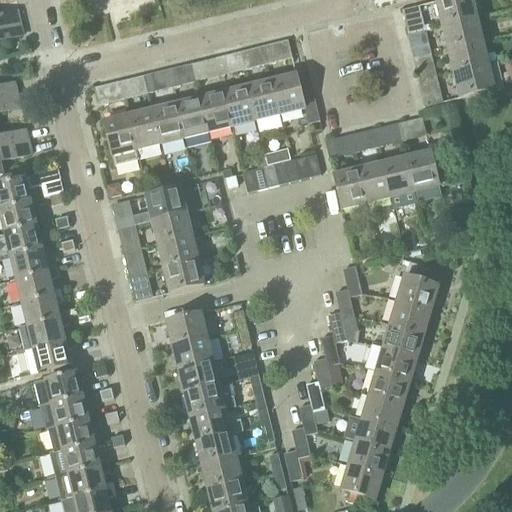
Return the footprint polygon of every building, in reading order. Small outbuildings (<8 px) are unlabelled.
[(451,0),(436,4),(443,29),(476,21),(470,0),(451,0)] [(0,18),(0,31),(19,27),(16,14),(0,18)] [(476,21),(443,29),(448,53),(482,45),(476,21)] [(425,33),(423,24),(405,28),(408,38),(425,33)] [(0,44),(22,39),(19,27),(0,31),(0,44)] [(488,69),(482,45),(448,53),(454,77),(488,69)] [(273,47),(263,49),(267,67),(277,65),(273,47)] [(429,48),(411,52),(414,61),(431,57),(429,48)] [(249,53),(239,55),(244,73),(253,71),(249,53)] [(225,59),(216,61),(220,79),(229,77),(225,59)] [(201,65),(192,67),(196,85),(205,83),(201,65)] [(494,93),(504,90),(498,66),(488,69),(454,77),(460,101),(494,93)] [(177,71),(168,73),(172,90),(181,88),(177,71)] [(437,81),(435,72),(417,76),(419,85),(437,81)] [(153,76),(144,79),(148,96),(157,94),(153,76)] [(297,78),(271,84),(279,118),(305,112),(297,78)] [(129,82),(120,85),(124,102),(134,100),(129,82)] [(256,124),(279,118),(271,84),(248,90),(256,124)] [(0,102),(17,98),(14,86),(0,89),(0,102)] [(105,88),(96,90),(100,108),(109,106),(105,88)] [(248,90),(224,96),(232,129),(256,124),(248,90)] [(224,96),(200,102),(208,135),(232,129),(224,96)] [(425,110),(443,106),(441,97),(423,101),(425,110)] [(0,102),(0,114),(20,110),(17,98),(0,102)] [(200,102),(176,108),(184,141),(208,135),(200,102)] [(176,108),(152,113),(161,147),(184,141),(176,108)] [(136,153),(161,147),(152,113),(128,119),(136,153)] [(139,162),(136,153),(128,119),(104,125),(113,159),(115,168),(139,162)] [(398,127),(402,144),(411,142),(406,125),(398,127)] [(374,133),(378,150),(387,148),(382,131),(374,133)] [(0,152),(29,146),(25,133),(0,139),(0,152)] [(350,138),(354,156),(363,154),(359,136),(350,138)] [(335,142),(326,144),(330,162),(339,160),(335,142)] [(0,165),(31,158),(29,146),(0,152),(0,178),(2,178),(0,167),(0,165)] [(287,150),(264,156),(266,167),(289,161),(287,150)] [(454,181),(466,178),(459,151),(448,154),(454,181)] [(430,155),(406,161),(414,195),(416,194),(418,205),(442,199),(430,155)] [(310,181),(321,178),(316,158),(305,160),(310,181)] [(300,183),(310,181),(305,160),(295,163),(300,183)] [(414,195),(406,161),(382,167),(390,200),(414,195)] [(295,163),(285,165),(290,186),(300,183),(295,163)] [(285,165),(274,168),(278,188),(290,186),(285,165)] [(382,167),(358,173),(366,206),(390,200),(382,167)] [(269,191),(278,188),(274,168),(264,171),(269,191)] [(231,171),(223,173),(223,176),(224,180),(225,182),(226,181),(233,180),(231,171)] [(258,194),(269,191),(264,171),(253,173),(258,194)] [(248,196),(258,194),(253,173),(243,176),(248,196)] [(342,212),(366,206),(358,173),(334,179),(342,212)] [(233,180),(226,181),(229,191),(238,189),(236,179),(233,180)] [(0,211),(32,204),(26,181),(0,186),(0,211)] [(115,187),(108,189),(111,200),(122,197),(120,190),(115,187)] [(135,228),(153,224),(186,216),(180,191),(147,199),(150,215),(133,219),(135,228)] [(61,197),(50,199),(53,209),(64,206),(61,197)] [(0,211),(0,218),(4,235),(37,227),(32,204),(0,211)] [(153,224),(158,248),(192,239),(186,216),(153,224)] [(133,219),(116,223),(118,233),(135,228),(133,219)] [(67,220),(56,223),(58,232),(69,230),(67,220)] [(460,222),(447,225),(450,239),(452,239),(464,236),(460,222)] [(43,251),(37,227),(4,235),(10,259),(43,251)] [(158,248),(164,271),(198,263),(192,239),(158,248)] [(73,243),(62,246),(64,256),(75,253),(73,243)] [(139,243),(122,247),(124,256),(141,252),(139,243)] [(48,270),(43,251),(10,259),(16,283),(48,275),(47,270),(48,270)] [(204,288),(198,263),(164,271),(170,296),(204,288)] [(397,303),(397,305),(430,314),(437,289),(436,289),(440,277),(418,270),(419,267),(409,264),(406,274),(416,277),(414,283),(404,280),(397,303)] [(145,267),(127,271),(129,280),(147,276),(145,267)] [(56,268),(48,270),(47,270),(48,275),(16,283),(21,306),(54,298),(52,293),(54,293),(51,283),(59,281),(56,268)] [(348,293),(350,300),(362,297),(356,270),(343,273),(348,293)] [(61,291),(54,293),(52,293),(54,298),(21,306),(27,328),(27,330),(59,322),(58,317),(59,317),(57,306),(65,304),(61,291)] [(133,295),(135,304),(153,300),(151,291),(133,295)] [(336,296),(340,315),(342,323),(354,320),(350,300),(348,293),(336,296)] [(391,327),(390,328),(423,338),(430,314),(397,305),(391,327)] [(234,316),(238,333),(247,330),(243,314),(234,316)] [(67,315),(59,317),(58,317),(59,322),(27,330),(27,328),(19,330),(24,353),(24,354),(65,345),(64,340),(65,340),(63,329),(70,327),(67,315)] [(329,318),(334,339),(335,346),(347,344),(342,323),(340,315),(329,318)] [(167,324),(173,349),(207,341),(201,316),(167,324)] [(342,323),(344,331),(356,328),(354,320),(342,323)] [(384,350),(383,351),(416,361),(423,338),(390,328),(384,350)] [(251,348),(247,331),(247,330),(238,333),(242,350),(251,348)] [(65,345),(24,354),(30,378),(72,368),(68,352),(76,350),(73,338),(65,340),(64,340),(65,345)] [(340,366),(335,346),(334,339),(321,341),(326,362),(328,369),(340,366)] [(173,349),(179,373),(212,364),(207,341),(173,349)] [(376,375),(410,384),(416,361),(383,351),(372,348),(365,371),(377,374),(376,375)] [(245,363),(250,380),(259,378),(255,361),(245,363)] [(332,389),(328,369),(326,362),(314,365),(318,385),(319,385),(320,392),(332,389)] [(212,365),(212,364),(179,373),(184,396),(218,388),(212,365)] [(106,368),(94,371),(97,380),(108,377),(106,368)] [(40,409),(49,406),(83,398),(77,374),(34,385),(40,409)] [(374,385),(370,398),(403,407),(410,384),(376,375),(374,385)] [(263,395),(259,378),(250,380),(254,397),(263,395)] [(306,387),(311,408),(313,414),(325,412),(320,392),(319,385),(318,385),(306,387)] [(218,388),(184,396),(190,420),(223,412),(224,412),(236,409),(234,399),(221,402),(218,389),(218,388)] [(111,391),(100,394),(102,404),(113,401),(111,391)] [(83,399),(83,398),(49,406),(40,409),(46,432),(55,429),(88,421),(83,399)] [(370,398),(363,421),(396,431),(403,407),(370,398)] [(303,431),(305,437),(317,434),(315,426),(313,414),(311,408),(299,410),(303,431)] [(262,428),(270,426),(266,409),(257,411),(262,428)] [(313,414),(315,426),(329,423),(326,411),(325,412),(313,414)] [(190,421),(196,445),(229,436),(224,412),(223,412),(190,420),(190,421)] [(117,414),(105,417),(108,427),(119,424),(117,414)] [(89,422),(88,421),(55,429),(46,432),(46,434),(48,433),(53,455),(53,456),(61,454),(94,445),(89,422)] [(396,431),(363,421),(355,445),(389,455),(396,431)] [(275,443),(270,426),(262,428),(266,445),(275,443)] [(291,433),(296,453),(298,461),(310,459),(305,437),(303,431),(291,433)] [(0,434),(0,443),(9,442),(6,432),(0,434)] [(230,437),(229,436),(196,445),(202,468),(235,460),(230,437)] [(122,438),(111,441),(114,450),(125,448),(122,438)] [(99,464),(94,445),(61,454),(53,456),(53,455),(50,455),(56,480),(67,477),(100,469),(99,464)] [(355,445),(348,469),(382,478),(389,455),(355,445)] [(298,461),(296,453),(284,456),(290,483),(302,481),(298,461)] [(273,476),(282,473),(278,456),(269,458),(273,476)] [(202,469),(208,492),(241,484),(235,460),(202,468),(202,469)] [(105,492),(104,487),(102,477),(110,474),(107,462),(99,464),(100,469),(67,477),(56,480),(61,503),(72,500),(105,492)] [(375,502),(382,478),(348,469),(341,492),(351,495),(365,499),(375,502)] [(286,491),(282,474),(282,473),(273,476),(277,493),(286,491)] [(241,484),(208,492),(212,511),(227,511),(247,507),(241,484)] [(110,511),(107,500),(116,498),(113,485),(104,487),(105,492),(72,500),(61,503),(63,511),(110,511)] [(302,490),(293,492),(298,511),(303,511),(307,511),(302,490)] [(348,505),(362,509),(365,499),(351,495),(348,505)] [(275,511),(292,511),(289,498),(273,502),(275,511)]
